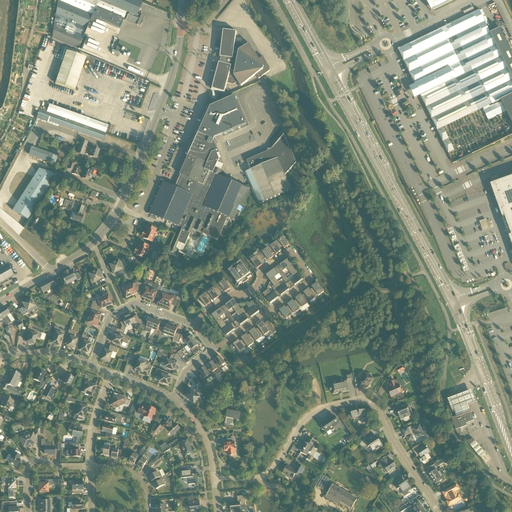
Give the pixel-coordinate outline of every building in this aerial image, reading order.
[(55,23),(52,39),(55,40),(78,49),(81,50),(87,37),(84,36),(90,21),(94,23),(95,19),(119,29),(123,20),(127,13),(128,13),(125,20),(137,25),(138,22),(142,24),(144,17),(137,14),(142,2),(137,0),(58,0),(57,8),(56,16),(55,23)] [(425,0),(431,11),(454,0),(425,0)] [(511,123),(511,53),(500,29),(490,33),(479,10),(398,50),(432,119),(495,89),(511,123)] [(236,32),(223,30),(220,57),(219,58),(220,58),(221,58),(220,63),(219,63),(219,62),(218,63),(211,89),(224,93),(227,83),(233,84),(238,82),(241,86),(256,75),(259,79),(270,71),(270,69),(266,63),(263,57),(259,60),(249,44),(245,47),(241,43),(235,42),(236,32)] [(86,58),(66,51),(55,84),(75,91),(86,58)] [(397,97),(401,95),(400,91),(403,90),(402,87),(394,89),(397,97)] [(284,134),(270,150),(246,161),(251,170),(244,173),(249,185),(246,186),(245,188),(221,177),(223,173),(215,169),(219,159),(216,152),(218,151),(214,140),(214,138),(222,134),(222,135),(223,135),(246,124),(234,96),(221,102),(220,101),(207,107),(200,124),(202,125),(198,133),(196,132),(186,155),(188,156),(174,187),(161,181),(146,213),(150,215),(150,216),(156,219),(157,218),(179,228),(169,251),(175,254),(177,249),(176,248),(178,242),(185,245),(190,234),(192,235),(194,230),(201,233),(203,229),(214,234),(216,229),(215,228),(217,224),(218,225),(220,220),(219,219),(221,215),(235,221),(250,190),(248,189),(251,188),(258,205),(291,190),(293,189),(292,187),(286,174),(296,162),(291,151),(284,134)] [(56,107),(50,105),(47,112),(53,114),(56,107)] [(53,114),(47,112),(39,110),(36,119),(47,122),(47,121),(102,141),(105,134),(94,129),(86,127),(86,126),(53,114)] [(105,134),(105,133),(107,134),(110,126),(89,119),(86,126),(86,127),(94,129),(105,134)] [(82,140),(77,153),(83,155),(84,152),(89,154),(89,155),(90,156),(96,159),(96,158),(97,158),(98,155),(97,155),(99,151),(92,148),(92,149),(86,147),(88,142),(82,140)] [(31,147),(29,155),(55,164),(58,157),(31,147)] [(80,169),(74,167),(76,162),(70,161),(67,169),(72,171),(71,174),(77,176),(82,177),(82,178),(88,181),(89,178),(91,178),(94,170),(89,168),(87,171),(85,170),(85,171),(80,169)] [(28,220),(56,175),(39,169),(12,210),(28,220)] [(511,235),(511,238),(511,176),(492,184),(504,217),(502,218),(508,236),(511,235)] [(73,203),(65,200),(60,199),(59,202),(64,204),(62,208),(66,210),(70,211),(73,203)] [(70,219),(73,220),(81,223),(81,222),(82,223),(83,220),(82,219),(83,216),(81,216),(84,207),(78,205),(75,214),(72,213),(70,219)] [(37,216),(29,227),(33,229),(40,218),(37,216)] [(482,230),(489,228),(487,219),(480,221),(482,230)] [(157,233),(155,233),(157,230),(148,226),(146,229),(148,230),(146,233),(144,232),(142,237),(144,238),(144,239),(153,243),(157,233)] [(284,249),(289,245),(283,237),(278,240),(275,242),(279,248),(282,245),(284,249)] [(150,250),(148,249),(149,246),(140,242),(139,246),(140,246),(139,249),(137,248),(134,253),(137,254),(136,256),(144,259),(146,256),(147,256),(150,250)] [(281,251),(279,248),(275,242),(275,243),(270,246),(267,248),(271,253),(274,251),(276,255),(281,251)] [(273,257),(271,253),(267,248),(266,248),(267,249),(262,252),(259,254),(263,259),(266,257),(268,261),(273,257)] [(212,253),(215,257),(220,253),(217,249),(212,253)] [(260,262),(263,259),(259,254),(255,256),(256,257),(251,260),(257,269),(262,265),(260,262)] [(184,267),(188,263),(183,258),(179,262),(184,267)] [(283,263),(277,267),(284,278),(286,276),(282,271),(284,271),(287,268),(290,273),(295,270),(288,259),(283,263),(282,263),(283,263)] [(118,272),(120,278),(127,275),(123,266),(121,267),(119,262),(117,263),(117,262),(113,264),(111,265),(114,273),(118,272)] [(248,279),(251,277),(241,262),(237,265),(248,279)] [(232,268),(232,269),(242,283),(243,284),(243,283),(243,284),(244,284),(245,283),(246,282),(247,282),(248,281),(248,280),(248,279),(237,265),(236,264),(233,265),(231,267),(232,268)] [(0,283),(14,276),(7,265),(0,269),(0,283)] [(273,286),(278,282),(274,277),(279,274),(283,279),(284,278),(277,267),(271,272),(271,271),(271,272),(266,275),(273,286)] [(228,271),(239,285),(239,286),(242,283),(232,269),(228,271)] [(303,280),(295,270),(290,273),(294,278),(290,281),(286,276),(284,278),(292,288),(298,284),(298,283),(303,280)] [(66,285),(76,279),(77,280),(78,281),(81,279),(78,273),(74,275),(72,271),(69,272),(68,272),(65,273),(65,274),(62,276),(66,285)] [(91,283),(94,290),(101,287),(99,280),(102,279),(98,271),(96,272),(96,271),(92,273),(92,274),(90,275),(94,282),(91,283)] [(284,278),(283,279),(286,284),(282,287),(278,282),(273,286),(281,295),(281,296),(286,292),(292,288),(284,278)] [(56,280),(53,281),(52,279),(40,286),(43,293),(44,292),(47,291),(51,289),(52,291),(46,295),(49,301),(55,306),(62,302),(56,297),(54,292),(58,290),(56,286),(59,285),(56,280)] [(225,292),(230,289),(224,280),(219,284),(219,283),(215,286),(219,291),(222,289),(225,292)] [(142,290),(144,285),(138,282),(128,287),(132,296),(137,293),(136,290),(138,289),(142,290)] [(127,284),(118,288),(120,291),(123,289),(126,298),(132,296),(128,287),(127,284)] [(311,291),(315,297),(318,295),(318,296),(324,292),(323,291),(324,290),(320,286),(318,284),(314,286),(314,285),(311,287),(313,289),(311,291)] [(152,288),(144,285),(142,290),(145,291),(142,298),(148,300),(152,288)] [(159,297),(161,291),(158,290),(159,287),(154,285),(152,288),(148,300),(153,302),(156,296),(159,297)] [(216,294),(219,291),(215,286),(212,288),(212,289),(208,292),(207,292),(211,297),(214,301),(219,297),(216,294)] [(281,295),(273,286),(272,287),(275,292),(274,293),(271,295),(267,290),(263,293),(270,304),(275,300),(276,300),(275,300),(278,298),(278,297),(281,295)] [(315,297),(311,291),(310,289),(306,292),(306,291),(303,293),(305,295),(303,297),(307,303),(310,301),(310,302),(316,298),(315,297)] [(169,294),(161,291),(159,297),(161,298),(159,304),(165,306),(169,294)] [(207,292),(208,292),(207,292),(204,294),(204,295),(199,298),(206,307),(211,303),(208,300),(211,297),(207,292)] [(180,301),(182,294),(179,293),(178,296),(170,293),(169,294),(165,306),(170,308),(174,299),(179,301),(180,301)] [(103,298),(107,307),(113,304),(108,295),(103,298)] [(307,303),(303,297),(302,295),(298,298),(298,297),(295,298),(297,301),(295,303),(299,309),(301,307),(302,308),(308,304),(307,303)] [(72,299),(72,298),(70,297),(68,302),(69,302),(68,303),(67,303),(65,310),(72,313),(75,306),(71,304),(73,299),(72,299)] [(102,309),(107,307),(103,298),(93,302),(91,308),(96,311),(98,307),(100,306),(102,309)] [(18,311),(23,316),(29,313),(27,311),(35,307),(34,305),(32,301),(30,299),(23,304),(24,306),(18,310),(18,311)] [(230,318),(232,316),(228,311),(233,308),(236,313),(241,310),(233,299),(229,303),(228,303),(223,307),(226,313),(230,318)] [(299,309),(295,303),(294,301),(290,304),(290,303),(287,304),(289,307),(287,309),(291,315),(293,313),(294,314),(300,310),(299,309)] [(251,310),(247,313),(251,318),(254,316),(254,315),(259,312),(252,302),(247,305),(251,310)] [(0,310),(9,324),(11,323),(7,316),(10,314),(8,313),(13,310),(11,306),(6,309),(5,307),(0,310)] [(291,315),(287,309),(286,307),(282,310),(281,309),(279,310),(281,313),(278,315),(283,321),(285,319),(286,320),(292,316),(291,315)] [(95,313),(96,311),(91,308),(88,317),(90,318),(99,321),(101,316),(95,313)] [(224,315),(220,309),(217,312),(217,311),(216,312),(217,312),(212,315),(219,325),(224,322),(220,317),(224,315)] [(0,321),(1,323),(3,324),(4,323),(6,326),(9,324),(0,310),(0,321)] [(237,320),(240,326),(243,323),(243,324),(244,324),(244,323),(248,320),(245,315),(241,310),(236,313),(240,318),(237,320)] [(128,316),(131,325),(137,323),(141,324),(139,328),(143,329),(145,323),(142,322),(142,321),(139,319),(137,315),(134,317),(133,314),(128,317),(128,316)] [(133,328),(131,325),(128,316),(127,316),(128,317),(122,319),(123,322),(120,323),(122,327),(121,330),(117,329),(116,332),(123,335),(126,328),(128,331),(133,328)] [(97,327),(99,321),(90,318),(88,323),(86,322),(84,325),(90,327),(91,324),(97,327)] [(143,329),(145,330),(145,331),(150,334),(152,329),(155,321),(150,319),(148,324),(145,323),(143,329)] [(161,323),(155,321),(152,329),(155,331),(153,334),(159,336),(159,335),(161,329),(159,328),(161,323)] [(235,330),(231,325),(228,327),(224,322),(219,325),(227,336),(232,332),(235,330)] [(270,337),(276,332),(269,322),(265,325),(263,322),(261,324),(261,325),(258,328),(259,329),(263,335),(264,336),(268,333),(270,337)] [(34,325),(30,323),(27,331),(30,332),(26,342),(28,343),(28,344),(31,345),(32,344),(34,345),(36,338),(40,339),(42,333),(39,332),(32,329),(34,325)] [(161,329),(159,335),(162,336),(167,338),(168,336),(172,327),(166,325),(164,330),(161,329)] [(59,328),(55,326),(52,335),(55,337),(53,344),(54,344),(55,346),(57,347),(58,346),(60,346),(62,341),(63,341),(64,339),(63,338),(65,332),(59,329),(59,328)] [(172,327),(168,336),(174,338),(173,340),(173,341),(172,342),(175,343),(176,342),(178,336),(175,334),(177,329),(172,327)] [(263,335),(259,329),(256,331),(255,328),(253,330),(253,331),(250,333),(251,335),(255,341),(256,342),(262,338),(261,337),(263,335)] [(73,331),(69,330),(66,339),(69,340),(67,346),(69,347),(69,348),(72,349),(73,348),(74,349),(76,344),(77,344),(78,341),(78,340),(74,338),(76,334),(73,333),(73,331)] [(87,336),(84,334),(83,334),(80,343),(83,344),(81,351),(83,351),(83,353),(85,354),(87,353),(88,353),(90,348),(91,348),(92,346),(91,345),(92,344),(88,343),(90,338),(87,337),(87,336)] [(117,345),(120,346),(121,346),(123,343),(127,344),(128,341),(130,341),(131,338),(122,334),(121,338),(115,335),(114,337),(113,337),(112,340),(113,341),(112,343),(117,345)] [(178,336),(176,342),(179,343),(180,339),(184,341),(188,346),(195,340),(192,335),(190,337),(188,334),(184,337),(184,336),(181,335),(181,337),(178,336)] [(242,339),(243,341),(248,348),(254,344),(253,343),(255,341),(251,335),(248,337),(247,334),(244,336),(245,337),(242,339)] [(188,352),(191,350),(195,355),(200,351),(196,346),(199,345),(195,340),(196,340),(195,340),(188,346),(185,348),(188,352)] [(250,351),(248,348),(243,341),(240,342),(239,340),(236,342),(237,343),(234,345),(236,348),(235,348),(238,353),(239,352),(240,354),(244,351),(246,354),(250,351)] [(107,362),(109,363),(113,352),(117,354),(119,348),(110,345),(108,352),(105,351),(102,360),(103,361),(103,362),(106,363),(107,362)] [(177,364),(173,362),(170,361),(172,358),(163,355),(161,358),(163,359),(162,362),(166,364),(165,367),(165,368),(166,369),(168,370),(169,369),(174,371),(175,369),(176,369),(177,367),(176,365),(177,364)] [(219,371),(220,373),(223,371),(222,369),(227,366),(220,356),(215,360),(218,364),(215,366),(219,371)] [(141,374),(148,377),(149,377),(153,367),(149,366),(150,363),(146,362),(146,363),(139,361),(137,365),(136,365),(135,368),(136,369),(135,370),(141,372),(141,374)] [(215,366),(212,362),(207,365),(210,370),(208,372),(211,377),(212,379),(215,376),(214,375),(219,371),(215,366)] [(208,372),(204,367),(199,371),(203,376),(200,378),(203,382),(205,384),(208,382),(208,383),(213,380),(212,379),(211,377),(208,372)] [(159,382),(160,382),(160,383),(163,384),(163,383),(169,385),(169,384),(171,384),(172,381),(171,380),(171,378),(165,376),(166,372),(158,369),(156,373),(157,373),(156,377),(161,378),(159,382)] [(36,386),(41,388),(46,380),(43,378),(45,374),(39,370),(33,380),(38,382),(36,386)] [(12,372),(7,381),(7,380),(3,389),(7,391),(19,397),(22,390),(16,387),(22,376),(16,372),(15,374),(12,372)] [(333,395),(348,391),(346,382),(353,380),(351,374),(345,375),(346,380),(338,382),(338,379),(330,381),(331,383),(330,383),(331,387),(330,388),(330,391),(332,391),(333,395)] [(357,380),(359,389),(368,387),(373,379),(371,377),(371,376),(371,374),(369,374),(368,375),(366,374),(363,377),(361,378),(361,379),(357,380)] [(62,383),(69,387),(74,378),(67,375),(64,380),(58,379),(57,382),(62,383)] [(192,380),(196,386),(200,383),(195,377),(192,380)] [(92,396),(96,385),(85,381),(81,392),(88,395),(92,397),(92,396)] [(391,388),(388,390),(391,397),(396,395),(398,399),(404,397),(402,393),(402,392),(399,385),(397,386),(394,381),(388,384),(390,387),(390,386),(391,388)] [(42,396),(43,396),(41,400),(47,403),(49,400),(51,400),(56,390),(47,385),(44,391),(42,396)] [(193,391),(193,392),(191,390),(191,389),(188,386),(187,389),(189,391),(185,396),(188,399),(189,399),(190,400),(190,401),(194,404),(199,397),(197,396),(197,395),(198,394),(198,393),(198,392),(197,391),(196,391),(195,391),(194,391),(193,391)] [(117,394),(114,396),(110,404),(111,406),(117,408),(118,407),(122,404),(128,407),(130,401),(126,399),(125,398),(117,394)] [(11,400),(12,399),(3,395),(1,399),(3,400),(0,407),(5,409),(5,408),(9,410),(10,407),(12,408),(15,402),(11,400)] [(84,417),(86,410),(86,407),(79,405),(76,415),(78,416),(77,420),(84,421),(84,422),(85,417),(84,417)] [(401,420),(403,419),(404,421),(406,422),(408,421),(409,419),(408,417),(411,416),(410,415),(413,414),(409,406),(407,407),(406,405),(401,408),(400,406),(394,409),(396,414),(398,414),(401,420)] [(156,413),(155,412),(156,410),(152,408),(152,407),(150,406),(149,407),(148,407),(147,409),(141,406),(138,414),(144,416),(144,417),(152,420),(154,415),(155,415),(156,413)] [(233,418),(239,419),(240,414),(228,411),(226,417),(229,418),(228,427),(227,427),(233,427),(233,422),(233,418)] [(365,411),(359,411),(359,412),(357,413),(357,411),(351,413),(353,421),(357,420),(358,421),(359,421),(360,421),(361,421),(362,424),(367,423),(366,419),(365,419),(365,417),(365,411)] [(474,420),(471,412),(470,411),(456,416),(451,418),(456,430),(467,426),(466,423),(474,420)] [(114,413),(113,417),(106,416),(106,418),(105,419),(105,420),(105,422),(115,424),(116,421),(121,423),(123,416),(114,413)] [(339,424),(334,416),(321,425),(323,427),(322,428),(322,430),(323,431),(325,430),(326,432),(330,430),(331,431),(333,431),(334,430),(334,429),(334,427),(339,424)] [(168,430),(173,435),(180,429),(176,424),(174,425),(173,424),(170,420),(164,425),(169,430),(168,430)] [(157,434),(162,427),(159,424),(153,431),(149,437),(151,438),(156,433),(157,434)] [(415,437),(423,433),(419,425),(412,429),(411,427),(408,428),(402,430),(405,436),(407,435),(408,436),(406,437),(408,442),(414,440),(412,437),(415,436),(415,437)] [(70,426),(69,431),(72,432),(71,436),(81,438),(82,434),(81,433),(82,428),(70,426)] [(102,431),(112,434),(114,428),(104,426),(102,431)] [(23,448),(37,443),(33,433),(19,438),(23,448)] [(372,433),(367,436),(366,437),(369,440),(365,443),(368,447),(370,447),(373,451),(375,449),(376,450),(382,446),(379,440),(377,441),(372,433)] [(301,453),(307,456),(305,459),(310,461),(312,457),(308,455),(309,452),(310,453),(315,445),(316,442),(308,438),(304,445),(302,444),(299,450),(302,452),(301,453)] [(55,446),(50,446),(45,446),(46,439),(41,439),(41,449),(44,449),(44,454),(48,454),(48,456),(54,456),(55,454),(55,446)] [(228,443),(224,443),(225,451),(228,451),(229,456),(234,455),(233,450),(235,450),(234,442),(233,442),(232,439),(228,439),(229,442),(228,443)] [(187,440),(180,443),(185,457),(193,454),(190,448),(189,448),(189,446),(190,446),(187,440)] [(66,451),(66,457),(74,457),(74,458),(75,459),(76,459),(77,458),(77,457),(80,457),(80,451),(78,451),(78,444),(69,444),(69,451),(66,451)] [(412,449),(421,463),(422,462),(423,465),(428,462),(427,460),(431,458),(428,454),(430,453),(425,444),(419,448),(417,445),(412,449)] [(113,451),(113,449),(113,445),(110,445),(110,447),(104,446),(104,448),(103,448),(102,452),(103,452),(103,455),(104,455),(104,456),(109,456),(110,451),(113,451)] [(113,451),(111,458),(113,458),(113,459),(117,460),(117,459),(118,456),(120,456),(121,450),(113,449),(113,451)] [(146,451),(145,451),(143,450),(142,449),(140,453),(140,454),(139,456),(134,453),(129,461),(130,462),(130,463),(134,465),(134,464),(137,460),(140,462),(142,458),(144,455),(146,451)] [(21,460),(19,459),(21,456),(13,452),(11,456),(11,455),(8,462),(17,467),(21,460)] [(147,465),(149,461),(150,459),(144,455),(142,458),(140,462),(137,466),(138,467),(142,470),(142,469),(143,469),(145,464),(147,465)] [(380,461),(384,466),(383,466),(388,473),(391,471),(393,470),(393,469),(396,467),(392,460),(389,462),(386,457),(380,461)] [(154,465),(159,460),(157,458),(151,463),(151,462),(148,465),(151,468),(154,465)] [(427,469),(429,472),(428,473),(431,477),(431,478),(432,479),(435,484),(439,481),(440,482),(442,480),(441,480),(442,479),(441,477),(441,476),(442,475),(440,472),(439,472),(438,473),(435,469),(444,463),(445,465),(448,463),(444,458),(427,469)] [(375,460),(369,464),(372,468),(379,464),(375,460)] [(304,469),(299,465),(295,471),(287,466),(283,473),(287,475),(287,476),(289,478),(290,477),(292,479),(295,475),(296,475),(299,477),(304,469)] [(180,467),(180,470),(181,479),(184,479),(185,480),(185,481),(186,482),(187,482),(188,482),(189,484),(198,483),(197,474),(192,475),(191,473),(190,466),(180,467)] [(157,469),(153,471),(154,474),(149,476),(149,477),(151,481),(152,482),(156,479),(162,477),(162,476),(159,471),(158,469),(157,469)] [(319,481),(326,486),(330,480),(322,475),(319,481)] [(9,489),(9,493),(8,493),(9,498),(14,498),(14,493),(17,492),(17,486),(16,486),(15,481),(11,481),(11,477),(1,478),(2,486),(8,486),(8,489),(9,489)] [(156,479),(158,482),(153,484),(153,485),(155,489),(156,488),(156,490),(166,484),(162,477),(156,479)] [(406,482),(405,483),(401,478),(394,484),(398,490),(400,488),(405,496),(409,494),(407,492),(411,490),(406,482)] [(39,493),(48,493),(48,484),(50,484),(50,480),(40,480),(40,484),(39,484),(39,493)] [(72,486),(72,494),(81,494),(81,491),(83,491),(83,482),(73,482),(72,482),(72,486)] [(325,497),(339,505),(340,502),(352,508),(357,500),(333,485),(325,497)] [(445,497),(446,497),(446,498),(446,499),(447,500),(448,501),(446,502),(449,506),(452,504),(453,505),(457,503),(457,502),(461,500),(459,495),(458,495),(456,491),(459,489),(457,485),(442,493),(445,497)] [(405,496),(408,501),(416,496),(412,490),(409,492),(410,494),(405,496)] [(234,511),(235,510),(240,510),(240,506),(245,505),(245,496),(237,497),(238,503),(230,504),(230,511),(234,511)] [(38,511),(49,511),(50,505),(51,505),(51,501),(39,501),(38,511)] [(200,501),(189,502),(189,506),(186,506),(186,508),(186,509),(187,510),(189,511),(190,511),(199,511),(199,507),(200,507),(200,501)] [(425,511),(418,501),(410,506),(409,507),(412,510),(411,511),(410,511),(425,511)] [(8,511),(17,511),(18,507),(17,507),(17,502),(2,503),(2,504),(2,508),(8,507),(8,511)] [(69,511),(77,511),(77,510),(83,510),(83,503),(79,503),(79,502),(72,502),(72,507),(70,507),(69,511)]
